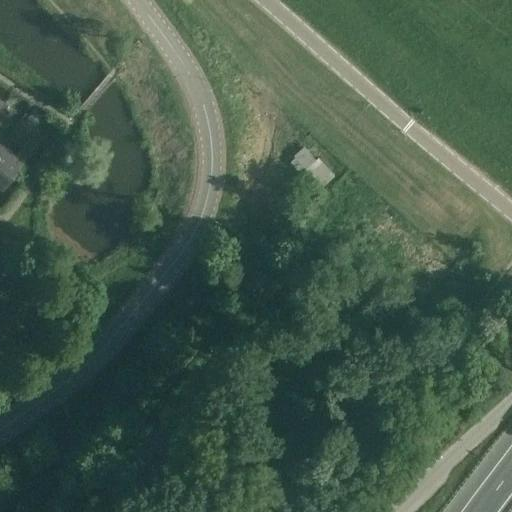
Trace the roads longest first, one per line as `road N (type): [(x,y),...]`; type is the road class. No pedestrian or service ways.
road 1 (residential): [(0,431),(96,352),(199,220),(211,160),(204,110),(135,0)]
road 2 (unclassified): [(511,213),(259,0)]
road 3 (unclassified): [(511,400),(398,511)]
